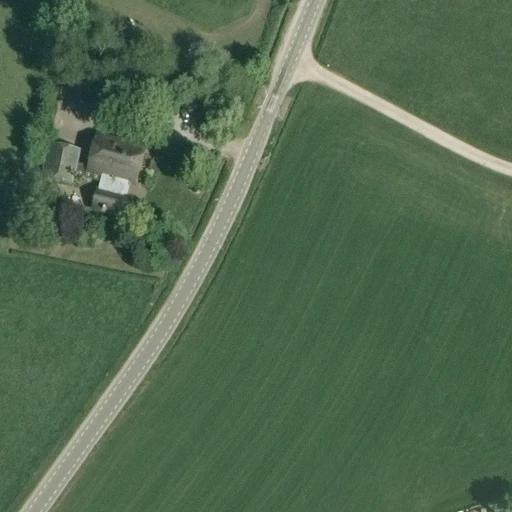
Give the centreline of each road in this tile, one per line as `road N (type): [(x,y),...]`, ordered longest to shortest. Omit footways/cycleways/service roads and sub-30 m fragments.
road 1 (tertiary): [(34,511),(147,354),(208,250),(294,59)]
road 2 (unclassified): [(294,59),(511,171)]
